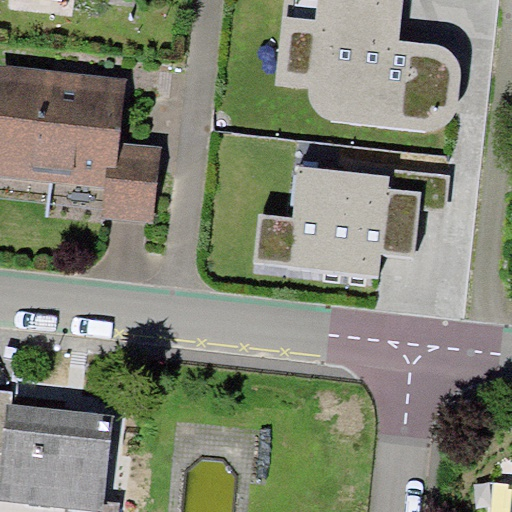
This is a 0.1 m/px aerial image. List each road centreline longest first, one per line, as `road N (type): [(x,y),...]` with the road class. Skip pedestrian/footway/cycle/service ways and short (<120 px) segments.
road 1 (residential): [(425,349),(0,297)]
road 2 (residential): [(410,511),(425,349)]
